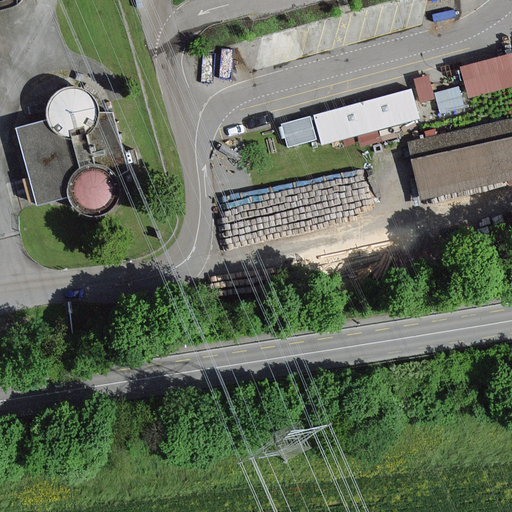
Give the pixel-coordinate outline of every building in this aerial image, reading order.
[(511,47),(458,62),(467,96),(511,83),(511,47)] [(75,86),(69,86),(63,87),(58,90),(54,93),(50,97),(48,103),(47,108),(47,114),(48,119),(50,124),(54,128),(58,132),(63,134),(69,136),(75,136),(81,134),(86,131),(90,127),(94,122),(96,117),(97,111),(96,105),(94,99),(90,94),(86,90),(80,87),(75,86)] [(420,117),(411,86),(313,113),(321,145),(420,117)] [(48,119),(17,126),(37,207),(69,197),(68,192),(68,186),(69,181),(72,176),(75,171),(80,168),(85,165),(90,164),(96,164),(102,166),(107,168),(112,172),(115,177),(126,167),(111,111),(97,111),(96,117),(94,122),(90,127),(86,131),(81,134),(75,136),(69,136),(63,134),(58,132),(54,128),(50,124),(48,119)] [(314,131),(309,115),(282,123),(286,139),(314,131)] [(511,123),(407,146),(419,200),(511,179),(511,123)] [(96,164),(90,164),(85,165),(80,168),(75,171),(72,176),(69,181),(68,186),(68,192),(69,197),(72,202),(75,207),(80,210),(85,213),(90,214),(96,214),(102,213),(107,210),(112,206),(115,201),(118,195),(118,189),(118,183),(115,177),(112,172),(107,168),(102,166),(96,164)]
